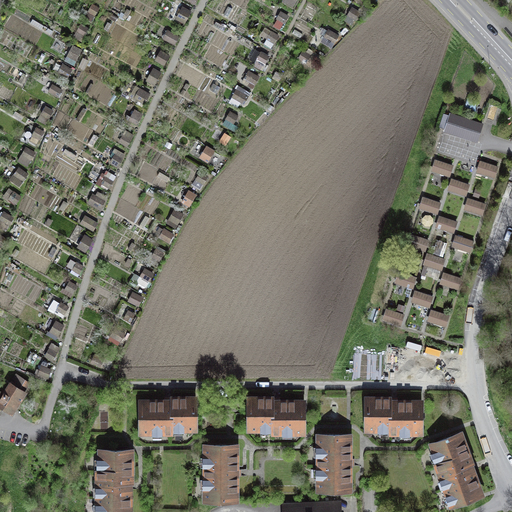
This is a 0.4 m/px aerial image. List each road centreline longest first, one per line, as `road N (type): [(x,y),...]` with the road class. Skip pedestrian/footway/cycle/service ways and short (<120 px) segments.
road 1 (residential): [(0,421),(40,433),(60,371),(107,384),(478,386)]
road 2 (residential): [(478,386),(482,302),(511,208)]
